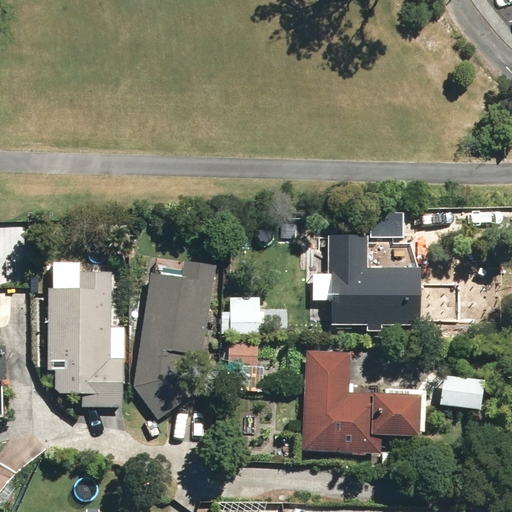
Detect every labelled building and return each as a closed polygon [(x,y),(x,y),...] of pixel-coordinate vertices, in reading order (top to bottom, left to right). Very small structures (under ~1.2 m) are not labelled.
[(370,237),(370,239),(407,239),(407,217),(371,217),(370,237)] [(370,269),(370,239),(370,237),(331,237),(332,274),(334,274),(334,327),(370,327),(370,332),(384,332),(384,327),(423,327),(423,269),(386,269),(385,264),(375,264),(374,269),(370,269)] [(136,388),(160,421),(200,393),(187,375),(190,355),(204,358),(219,267),(190,262),(187,280),(155,275),(136,388)] [(84,409),(126,409),(126,361),(114,361),(114,273),(83,274),(84,264),(57,264),(57,289),(52,289),(51,371),(59,371),(59,391),(63,395),(84,395),(84,409)] [(223,303),(223,338),(261,337),(261,301),(231,301),(232,304),(223,303)] [(120,338),(130,338),(130,326),(120,325),(120,338)] [(230,369),(259,371),(260,343),(231,342),(230,369)] [(0,347),(0,419),(6,420),(5,384),(11,384),(9,347),(0,347)] [(304,451),(384,456),(385,436),(424,439),(426,397),(370,395),(370,388),(356,387),(356,385),(353,385),(355,354),(309,352),(304,451)]
